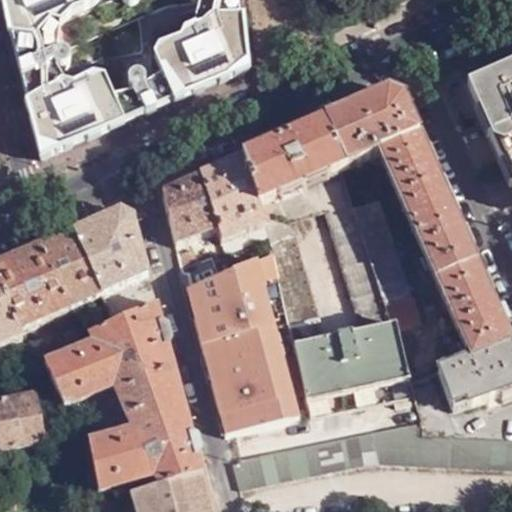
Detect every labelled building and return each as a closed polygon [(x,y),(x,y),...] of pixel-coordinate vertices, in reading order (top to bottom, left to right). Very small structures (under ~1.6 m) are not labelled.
[(0,0),(41,162),(82,145),(85,119),(58,57),(142,22),(164,73),(170,85),(201,95),(208,92),(167,0),(0,0)] [(258,69),(249,0),(167,0),(208,92),(229,83),(258,69)] [(158,100),(197,96),(201,95),(170,85),(164,73),(157,81),(130,93),(111,107),(117,117),(158,100)] [(511,74),(467,95),(499,170),(511,164),(511,74)] [(389,99),(325,126),(346,173),(380,159),(419,142),(403,105),(389,99)] [(325,126),(242,163),(266,230),(271,251),(274,261),(274,263),(299,256),(291,227),(328,214),(338,251),(363,243),(353,213),(341,176),(346,173),(325,126)] [(511,350),(419,142),(380,159),(465,352),(468,351),(474,363),(438,377),(452,413),(465,408),(467,412),(511,396),(511,362),(508,351),(511,350)] [(242,163),(200,182),(219,235),(223,247),(266,230),(242,163)] [(511,164),(499,170),(509,192),(511,190),(511,164)] [(219,235),(200,182),(165,197),(177,251),(219,235)] [(380,205),(353,213),(363,243),(384,310),(412,301),(380,205)] [(119,216),(73,236),(102,300),(114,326),(156,309),(132,223),(119,216)] [(73,236),(41,250),(71,313),(102,300),(73,236)] [(384,310),(363,243),(338,251),(356,315),(371,336),(392,332),(384,310)] [(41,250),(0,268),(0,290),(19,335),(71,313),(41,250)] [(274,261),(271,251),(263,254),(265,264),(274,261)] [(194,253),(179,259),(182,273),(198,266),(194,253)] [(274,263),(294,352),(313,348),(310,338),(315,337),(313,325),(319,323),(299,256),(274,263)] [(249,278),(225,284),(227,291),(197,300),(215,364),(217,363),(223,383),(264,373),(273,365),(269,359),(260,366),(257,355),(260,348),(255,326),(259,318),(249,278)] [(19,335),(0,290),(0,351),(21,341),(19,335)] [(422,330),(412,301),(384,310),(392,332),(397,331),(399,337),(422,330)] [(203,481),(156,309),(114,326),(92,336),(96,345),(45,369),(60,407),(68,405),(74,431),(86,428),(102,499),(158,482),(161,492),(203,481)] [(416,402),(413,388),(399,337),(397,331),(392,332),(371,336),(313,348),(294,352),(311,423),(396,406),(398,412),(413,409),(412,403),(416,402)] [(21,341),(0,351),(0,359),(24,348),(21,341)] [(27,380),(0,395),(0,444),(2,454),(51,442),(49,437),(55,436),(52,417),(48,418),(47,415),(43,415),(38,393),(32,396),(27,380)] [(511,445),(423,441),(422,427),(243,464),(244,467),(234,469),(240,495),(363,470),(376,469),(511,475),(511,445)] [(211,511),(203,481),(161,492),(92,511),(211,511)]
